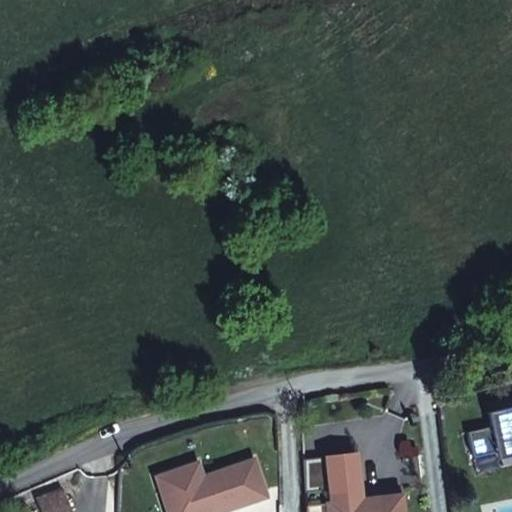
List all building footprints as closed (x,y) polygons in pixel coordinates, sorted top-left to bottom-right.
[(491,426),(468,432),(474,457),(498,451),(496,448),(511,443),(511,406),(503,408),(506,418),(490,422),(491,426)] [(487,412),(490,422),(506,418),(503,408),(487,412)] [(511,443),(496,448),(498,451),(499,459),(511,456),(511,443)] [(356,500),(327,503),(328,511),(403,511),(401,488),(361,492),(363,505),(357,506),(356,500)] [(66,511),(70,510),(62,489),(37,499),(41,511),(66,511)] [(328,511),(327,503),(307,505),(306,511),(328,511)]
